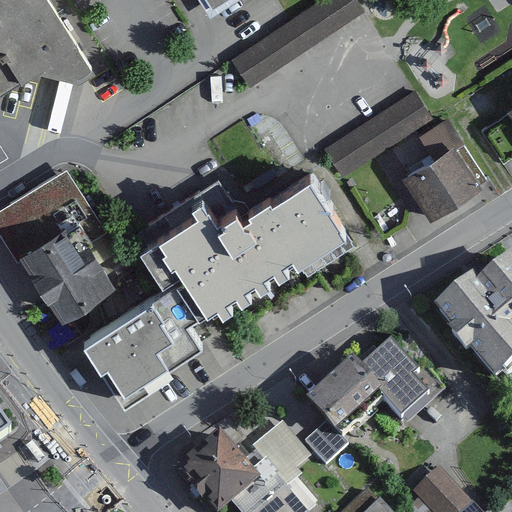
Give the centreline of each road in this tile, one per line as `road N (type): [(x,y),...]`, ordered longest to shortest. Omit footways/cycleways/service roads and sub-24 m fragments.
road 1 (residential): [(511,204),(107,466)]
road 2 (secondary): [(0,325),(107,466)]
